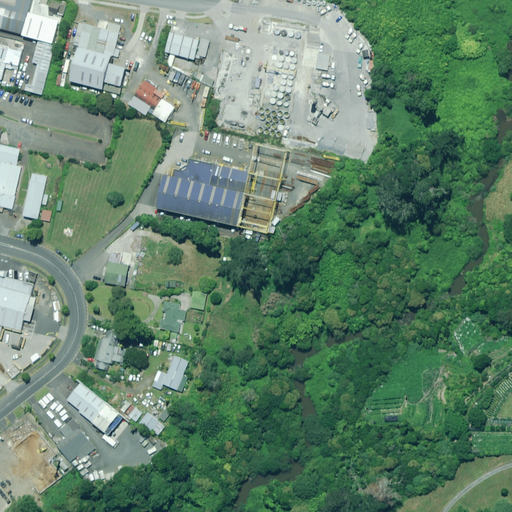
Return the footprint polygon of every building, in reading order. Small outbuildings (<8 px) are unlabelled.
[(21,0),(18,10),(0,4),(0,29),(28,37),(39,0),(38,0),(21,0)] [(50,29),(60,32),(64,17),(67,6),(52,2),(51,7),(48,7),(46,17),(53,18),(50,29)] [(125,36),(82,24),(75,47),(119,59),(125,36)] [(41,41),(56,45),(59,33),(44,29),(41,41)] [(207,42),(176,33),(170,54),(201,62),(207,42)] [(61,47),(45,43),(39,64),(45,66),(38,87),(30,85),(28,92),(47,97),(61,47)] [(19,51),(0,45),(0,80),(3,81),(8,64),(15,66),(19,51)] [(109,93),(119,59),(84,50),(75,83),(109,93)] [(320,52),(316,70),(327,72),(331,55),(320,52)] [(215,81),(204,76),(201,83),(211,88),(215,81)] [(227,80),(223,91),(230,93),(234,82),(227,80)] [(168,101),(146,85),(136,99),(158,115),(168,101)] [(288,95),(286,104),(295,106),(297,97),(288,95)] [(327,104),(321,113),(328,118),(334,109),(327,104)] [(0,204),(10,205),(13,196),(16,183),(21,163),(15,161),(16,154),(14,154),(16,145),(0,140),(0,204)] [(170,174),(163,208),(245,226),(257,173),(193,159),(191,169),(179,170),(177,175),(170,174)] [(37,175),(29,216),(43,219),(52,178),(37,175)] [(134,267),(112,263),(109,284),(131,288),(134,267)] [(0,274),(0,286),(33,295),(36,284),(0,274)] [(33,295),(0,286),(0,325),(28,333),(38,297),(33,295)] [(209,294),(195,292),(192,308),(206,311),(209,294)] [(167,331),(186,333),(188,305),(169,303),(168,313),(172,313),(172,322),(168,321),(167,331)] [(124,336),(111,334),(110,341),(106,340),(102,362),(105,362),(104,368),(117,371),(124,336)] [(189,395),(199,366),(182,360),(176,378),(167,375),(161,392),(169,394),(171,388),(189,395)] [(129,421),(86,386),(72,403),(115,438),(129,421)] [(170,404),(159,417),(165,422),(176,409),(170,404)] [(168,428),(153,416),(146,426),(160,437),(168,428)] [(80,428),(73,420),(61,431),(67,439),(80,428)] [(51,442),(36,425),(20,438),(35,455),(51,442)] [(85,429),(61,447),(77,468),(101,450),(85,429)] [(53,447),(39,459),(48,468),(61,456),(53,447)]
